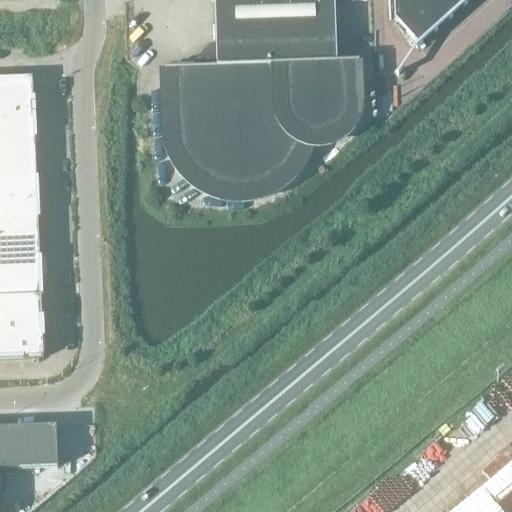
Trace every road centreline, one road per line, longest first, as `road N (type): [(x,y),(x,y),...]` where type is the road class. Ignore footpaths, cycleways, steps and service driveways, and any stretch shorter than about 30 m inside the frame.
road 1 (primary): [(140,511),(511,194)]
road 2 (unclassified): [(0,400),(64,393),(88,371),(93,354),(82,83),(93,0)]
